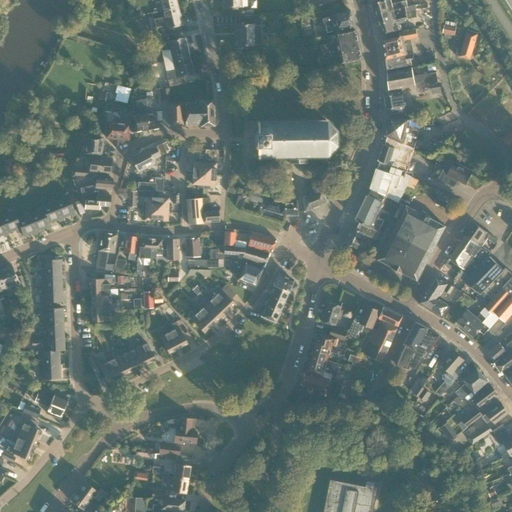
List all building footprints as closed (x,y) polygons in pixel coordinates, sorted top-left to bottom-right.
[(159,0),(162,10),(177,7),(175,0),(159,0)] [(392,4),(391,0),(386,0),(374,3),(377,14),(408,7),(406,1),(392,4)] [(406,11),(416,9),(416,5),(408,7),(377,14),(376,14),(379,24),(406,17),(408,17),(406,11)] [(157,37),(174,33),(172,27),(182,25),(177,7),(162,10),(165,25),(155,27),(157,37)] [(416,9),(406,11),(408,17),(408,20),(409,19),(417,18),(416,9)] [(354,27),(350,10),(328,17),(326,11),(311,16),(314,25),(317,24),(318,26),(327,24),(326,21),(329,21),(332,33),(354,27)] [(237,25),(237,46),(253,45),(253,25),(260,25),(260,16),(243,16),(243,25),(237,25)] [(406,17),(379,24),(382,34),(402,29),(401,24),(408,23),(406,17)] [(443,33),(455,36),(456,28),(445,26),(443,33)] [(361,60),(358,43),(355,29),(335,33),(337,42),(320,46),(322,56),(339,52),(342,64),(361,60)] [(478,33),(464,29),(456,56),(470,60),(478,33)] [(387,60),(395,58),(413,54),(421,52),(417,30),(400,33),(401,37),(384,41),(387,60)] [(172,59),(189,55),(185,38),(176,40),(174,33),(157,37),(161,51),(170,49),(172,59)] [(413,54),(395,58),(387,60),(388,70),(412,66),(411,59),(414,59),(413,57),(421,56),(421,52),(413,54)] [(156,89),(169,86),(185,83),(184,76),(193,74),(189,55),(172,59),(175,70),(165,72),(167,79),(154,82),(156,89)] [(437,72),(414,77),(413,68),(388,72),(390,91),(423,85),(439,83),(437,72)] [(432,92),(441,90),(440,83),(431,85),(432,92)] [(131,89),(117,86),(116,91),(120,92),(118,101),(127,104),(131,89)] [(161,89),(163,101),(170,100),(169,88),(161,89)] [(388,114),(405,111),(402,89),(385,92),(388,114)] [(108,93),(103,92),(99,91),(98,99),(106,101),(108,93)] [(148,111),(150,130),(158,129),(156,112),(153,112),(152,97),(147,98),(148,111)] [(511,121),(491,98),(476,112),(493,131),(495,129),(509,146),(511,143),(511,121)] [(214,126),(213,100),(200,100),(200,101),(196,101),(196,102),(196,124),(201,124),(201,126),(214,126)] [(136,106),(134,106),(135,113),(136,112),(136,115),(131,115),(132,132),(141,131),(139,105),(139,101),(136,101),(136,106)] [(143,114),(143,112),(145,111),(144,101),(139,101),(139,105),(141,131),(150,130),(148,111),(148,113),(143,114)] [(170,125),(196,124),(196,102),(169,103),(170,125)] [(416,109),(405,111),(406,117),(418,119),(416,109)] [(106,138),(128,139),(129,124),(123,123),(124,113),(114,113),(114,122),(108,122),(106,138)] [(415,149),(416,146),(421,125),(409,122),(409,120),(391,118),(386,137),(389,138),(393,140),(415,149)] [(336,132),(326,121),(305,121),(303,121),(303,122),(290,122),(290,121),(287,121),(287,122),(257,122),(258,133),(254,133),(255,147),(258,147),(258,158),(288,158),(288,163),(306,163),(306,157),(327,157),(336,146),(336,132)] [(102,146),(102,138),(86,136),(85,145),(88,145),(102,146)] [(415,149),(393,140),(389,138),(379,170),(377,169),(371,189),(372,189),(385,196),(399,203),(412,177),(407,174),(415,149)] [(85,145),(85,154),(101,155),(102,146),(88,145),(85,145)] [(153,159),(160,156),(156,147),(148,150),(148,149),(130,158),(138,172),(154,164),(154,162),(153,159)] [(90,171),(110,172),(111,159),(91,158),(90,171)] [(204,174),(205,159),(199,159),(199,162),(193,162),(193,173),(204,174)] [(215,175),(216,163),(211,163),(211,160),(205,159),(204,174),(215,175)] [(12,160),(4,161),(6,169),(14,167),(12,160)] [(473,172),(455,162),(450,170),(445,168),(439,179),(450,185),(453,178),(466,185),(473,172)] [(203,188),(204,174),(193,173),(192,184),(197,185),(197,188),(203,188)] [(215,186),(215,175),(204,174),(203,188),(209,189),(209,186),(215,186)] [(112,179),(91,177),(91,179),(96,180),(95,188),(111,189),(112,179)] [(163,178),(155,177),(155,183),(147,183),(146,191),(163,191),(163,178)] [(226,191),(233,193),(236,186),(229,184),(226,191)] [(94,193),(92,185),(80,188),(82,196),(94,193)] [(384,234),(399,203),(385,196),(372,189),(369,195),(356,221),(360,223),(384,234)] [(326,202),(321,190),(304,198),(305,211),(326,202)] [(128,191),(128,206),(136,207),(136,192),(128,191)] [(247,198),(254,200),(256,193),(249,191),(247,198)] [(55,200),(62,218),(71,215),(72,217),(76,215),(67,192),(61,194),(62,197),(55,200)] [(111,196),(97,194),(96,201),(85,200),(85,209),(100,209),(100,206),(102,206),(110,207),(111,196)] [(235,205),(242,207),(245,197),(239,195),(235,205)] [(74,199),(76,205),(82,202),(80,196),(74,199)] [(63,220),(62,218),(55,200),(54,197),(48,200),(49,202),(42,205),(49,223),(58,220),(59,222),(63,220)] [(156,220),(157,198),(146,197),(146,205),(142,205),(142,212),(145,212),(145,220),(156,220)] [(171,213),(172,206),(168,206),(169,198),(157,198),(156,220),(168,221),(168,213),(171,213)] [(204,223),(204,222),(219,221),(218,210),(210,211),(209,198),(202,198),(186,199),(188,224),(204,223)] [(267,198),(264,209),(285,216),(297,215),(296,202),(281,202),(267,198)] [(51,228),(49,223),(42,205),(36,207),(37,210),(30,213),(37,231),(46,228),(47,230),(51,228)] [(446,227),(407,206),(378,260),(393,268),(393,269),(403,274),(403,273),(418,281),(446,227)] [(21,230),(17,218),(12,207),(7,210),(8,212),(1,215),(8,233),(17,230),(18,232),(21,230)] [(37,231),(30,213),(29,210),(23,213),(24,215),(17,218),(21,230),(24,236),(33,233),(34,235),(38,233),(37,231)] [(8,233),(1,215),(0,213),(0,236),(4,235),(5,237),(9,235),(8,233)] [(380,242),(384,234),(360,223),(357,230),(353,228),(346,243),(358,249),(365,234),(380,242)] [(466,236),(481,247),(487,239),(495,244),(498,240),(474,224),(466,236)] [(114,253),(117,235),(101,232),(96,268),(112,271),(113,264),(105,263),(107,252),(114,253)] [(235,233),(225,232),(224,244),(234,245),(235,233)] [(271,253),(276,240),(252,232),(248,247),(270,252),(271,253)] [(137,238),(126,236),(124,252),(129,252),(128,259),(134,260),(137,238)] [(465,270),(476,255),(481,247),(466,236),(449,259),(465,270)] [(150,258),(150,254),(151,239),(140,238),(139,256),(137,256),(136,274),(142,274),(143,258),(150,258)] [(199,247),(198,238),(185,239),(186,257),(200,257),(200,256),(214,256),(214,247),(199,247)] [(167,250),(162,249),(162,240),(151,239),(150,254),(150,258),(156,259),(156,263),(167,264),(167,251),(167,250)] [(167,262),(169,262),(169,260),(179,259),(178,239),(167,240),(167,250),(167,251),(167,262)] [(245,248),(223,246),(217,246),(216,258),(223,259),(223,254),(238,255),(239,252),(245,253),(243,258),(264,266),(270,252),(248,247),(245,247),(245,248)] [(505,270),(491,257),(465,283),(481,295),(484,291),(493,299),(486,307),(485,308),(493,315),(495,313),(505,322),(511,314),(511,273),(507,268),(505,270)] [(115,268),(124,270),(126,260),(117,258),(115,268)] [(60,266),(60,260),(61,260),(61,259),(40,260),(40,268),(42,268),(42,274),(60,274),(62,274),(61,266),(60,266)] [(244,267),(242,266),(242,265),(232,261),(230,266),(258,277),(260,274),(261,273),(262,269),(262,268),(246,261),(244,267)] [(11,286),(19,283),(12,265),(4,268),(11,286)] [(256,281),(258,277),(230,266),(228,270),(238,274),(240,274),(238,280),(254,287),(255,285),(257,283),(256,281)] [(0,278),(4,289),(11,286),(4,268),(0,269),(0,278)] [(168,273),(168,282),(178,282),(178,273),(168,273)] [(273,285),(288,291),(292,282),(291,279),(278,273),(273,285)] [(43,288),(61,288),(62,288),(62,280),(60,280),(60,274),(42,274),(41,274),(41,282),(43,281),(43,288)] [(449,285),(448,285),(449,284),(437,276),(429,288),(441,297),(445,291),(450,294),(454,287),(449,284),(449,285)] [(91,290),(110,289),(110,283),(115,283),(115,278),(90,279),(91,290)] [(202,290),(197,285),(192,290),(197,295),(202,290)] [(284,302),(288,291),(273,285),(269,295),(284,302)] [(227,311),(235,304),(218,286),(214,289),(218,293),(214,297),(227,311)] [(455,300),(461,292),(454,287),(450,294),(445,291),(441,297),(429,288),(419,303),(431,311),(440,296),(446,300),(449,295),(455,300)] [(61,288),(43,288),(41,288),(42,296),(43,295),(44,303),(63,302),(62,294),(61,294),(61,288)] [(110,289),(91,290),(91,300),(116,299),(116,295),(110,295),(110,289)] [(18,301),(25,299),(22,291),(15,294),(18,301)] [(153,308),(152,291),(143,292),(144,308),(153,308)] [(279,312),(284,302),(269,295),(265,305),(279,312)] [(452,304),(455,300),(449,295),(446,300),(440,296),(431,311),(442,318),(451,306),(451,305),(452,304)] [(206,297),(205,298),(202,300),(219,318),(227,311),(214,297),(210,301),(206,297)] [(9,300),(10,305),(12,310),(18,308),(15,298),(9,300)] [(91,311),(111,310),(110,304),(116,304),(116,299),(91,300),(91,311)] [(212,325),(219,318),(202,300),(199,303),(203,308),(199,312),(212,325)] [(342,307),(329,303),(323,322),(336,326),(342,307)] [(171,305),(166,309),(173,317),(178,314),(171,305)] [(275,322),(279,312),(265,305),(260,315),(275,322)] [(351,328),(350,330),(358,334),(359,331),(362,332),(365,326),(373,329),(380,312),(368,306),(362,320),(356,317),(351,328)] [(394,338),(404,316),(384,307),(379,319),(382,320),(377,330),(394,338)] [(62,314),(62,308),(63,308),(42,309),(42,316),(44,316),(44,323),(62,322),(64,322),(63,314),(62,314)] [(111,310),(91,311),(92,322),(117,321),(117,316),(111,316),(111,310)] [(481,314),(477,318),(468,310),(457,323),(474,338),(485,325),(483,324),(487,319),(481,314)] [(212,325),(199,312),(194,315),(190,311),(187,315),(204,333),(212,325)] [(6,324),(16,332),(22,323),(12,315),(6,324)] [(260,316),(258,321),(269,326),(271,321),(260,316)] [(45,337),(63,336),(64,336),(64,328),(62,329),(62,322),(44,323),(43,323),(43,330),(45,330),(45,337)] [(178,349),(188,344),(176,322),(172,324),(174,329),(169,332),(178,349)] [(404,344),(396,364),(408,370),(409,369),(411,366),(418,369),(422,363),(424,364),(425,364),(428,360),(427,359),(426,357),(435,343),(440,336),(428,328),(416,322),(412,329),(404,344)] [(330,336),(345,340),(347,333),(333,328),(330,336)] [(178,349),(169,332),(164,335),(161,329),(157,332),(169,354),(178,349)] [(394,338),(377,330),(374,329),(363,354),(383,363),(394,338)] [(336,346),(338,339),(324,334),(322,341),(316,339),(312,350),(329,355),(338,358),(340,352),(331,350),(333,345),(336,346)] [(45,351),(58,351),(65,350),(64,342),(63,342),(63,336),(45,337),(43,337),(44,344),(45,344),(45,351)] [(135,342),(146,365),(155,360),(147,343),(142,345),(139,340),(135,342)] [(511,341),(504,348),(500,344),(489,353),(490,354),(491,356),(493,358),(496,361),(499,359),(500,360),(511,349),(511,341)] [(136,369),(146,365),(135,342),(131,344),(133,349),(128,352),(136,369)] [(136,369),(128,352),(123,354),(120,349),(116,351),(127,374),(136,369)] [(328,361),(329,355),(312,350),(309,362),(339,371),(341,365),(328,361)] [(511,350),(497,363),(495,364),(503,375),(504,374),(511,368),(511,350)] [(41,364),(59,365),(60,364),(60,357),(58,357),(58,351),(45,351),(39,351),(39,358),(40,358),(41,364)] [(117,378),(127,374),(116,351),(112,353),(114,358),(109,361),(117,378)] [(450,385),(454,381),(459,375),(455,371),(464,361),(454,352),(442,366),(447,372),(442,378),(450,385)] [(352,365),(358,367),(361,357),(351,354),(349,360),(353,362),(352,365)] [(87,359),(92,369),(97,367),(92,356),(87,359)] [(117,378),(109,361),(104,363),(101,358),(97,360),(108,383),(117,378)] [(337,377),(339,371),(309,362),(306,372),(323,377),(324,373),(337,377)] [(59,371),(59,365),(41,364),(39,364),(39,372),(41,372),(41,379),(61,378),(60,371),(59,371)] [(459,396),(483,375),(476,368),(470,373),(470,374),(466,377),(464,380),(468,384),(466,386),(465,384),(456,392),(459,396)] [(312,392),(326,396),(331,380),(313,374),(312,377),(305,375),(302,385),(313,389),(312,392)] [(483,389),(489,383),(483,375),(459,396),(451,403),(455,407),(472,392),(471,391),(473,390),(476,394),(482,388),(483,389)] [(450,395),(459,385),(454,381),(450,385),(445,391),(450,395)] [(418,397),(425,388),(416,382),(410,390),(418,397)] [(340,383),(336,395),(342,396),(346,385),(340,383)] [(481,408),(499,395),(492,385),(470,402),(473,405),(475,406),(478,404),(481,408)] [(425,388),(418,397),(425,401),(431,392),(425,388)] [(36,391),(29,389),(27,394),(34,397),(36,391)] [(64,409),(68,399),(54,394),(52,399),(38,394),(36,398),(64,409)] [(60,419),(64,409),(36,398),(34,402),(49,407),(47,413),(60,419)] [(491,419),(495,423),(509,412),(501,403),(488,413),(487,412),(483,415),(487,420),(489,421),(491,419)] [(23,412),(38,418),(41,411),(26,405),(23,412)] [(478,409),(463,420),(467,426),(482,415),(478,409)] [(195,419),(180,417),(180,420),(172,419),(167,421),(167,428),(176,429),(175,443),(184,444),(184,442),(195,443),(196,432),(193,431),(195,419)] [(5,424),(11,428),(15,421),(9,418),(5,424)] [(448,422),(441,428),(451,440),(458,435),(448,422)] [(14,431),(37,440),(41,430),(24,423),(21,429),(16,426),(14,431)] [(472,444),(479,439),(493,430),(489,424),(468,438),(472,444)] [(493,431),(501,445),(511,438),(503,424),(493,431)] [(11,429),(3,425),(0,432),(8,436),(11,429)] [(437,429),(433,433),(437,438),(442,433),(437,429)] [(33,450),(37,440),(14,431),(12,435),(18,437),(15,443),(33,450)] [(504,460),(511,455),(511,440),(504,445),(507,451),(508,453),(501,457),(503,461),(504,460)] [(29,460),(33,450),(15,443),(13,448),(8,446),(6,450),(29,460)] [(159,454),(179,456),(180,445),(160,443),(159,454)] [(1,458),(13,463),(16,458),(4,452),(1,458)] [(179,456),(159,454),(155,453),(154,458),(178,461),(179,456)] [(478,459),(483,467),(489,463),(484,455),(478,459)] [(188,481),(190,466),(176,464),(174,474),(168,473),(167,477),(188,481)] [(148,480),(149,474),(138,471),(137,477),(148,480)] [(186,494),(188,481),(167,477),(167,480),(173,481),(171,491),(186,494)] [(331,479),(324,511),(373,511),(380,484),(368,481),(367,487),(331,479)] [(99,501),(102,497),(96,492),(98,491),(85,481),(78,491),(91,500),(93,497),(99,501)] [(494,488),(488,491),(490,497),(497,494),(494,488)] [(165,490),(152,490),(152,498),(162,499),(165,499),(165,490)] [(91,500),(78,491),(71,500),(86,511),(93,511),(98,506),(90,501),(91,500)] [(501,504),(498,498),(491,500),(494,507),(501,504)] [(153,504),(152,508),(146,507),(145,511),(171,511),(171,509),(183,511),(184,501),(165,499),(162,499),(162,505),(153,504)]
